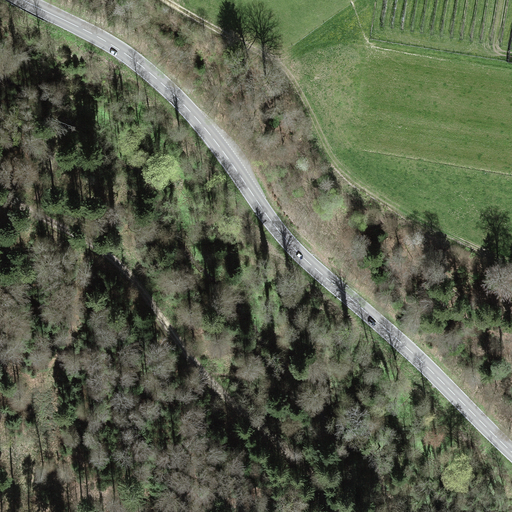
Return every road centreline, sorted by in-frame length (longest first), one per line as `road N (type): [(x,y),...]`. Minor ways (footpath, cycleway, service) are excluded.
road 1 (secondary): [(23,0),(154,76),(217,143),(296,251),(511,452)]
road 2 (track): [(330,511),(189,361),(122,268),(0,192)]
road 3 (track): [(275,60),(352,181),(414,221),(511,258)]
road 4 (track): [(161,0),(275,60)]
